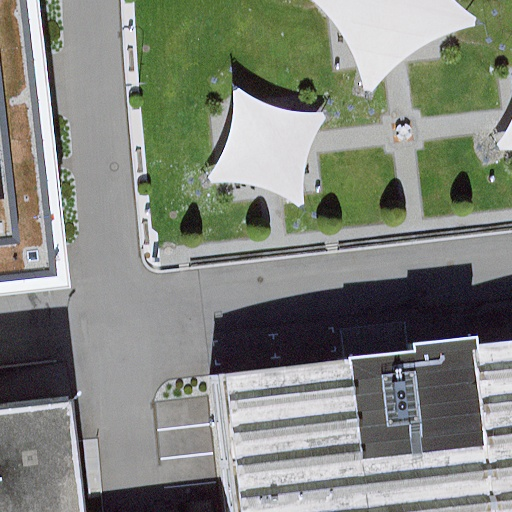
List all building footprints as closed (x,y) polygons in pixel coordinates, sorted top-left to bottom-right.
[(0,0),(0,290),(60,284),(27,0),(0,0)] [(310,0),(330,17),(348,44),(360,72),(364,92),(375,95),(381,84),(396,68),(424,49),(451,36),(476,29),(478,20),(456,2),(453,0),(310,0)] [(240,89),(233,93),(233,116),(229,139),(220,161),(208,179),(213,186),(232,185),(255,187),(277,194),(292,202),(300,209),(306,205),(305,185),(308,162),(315,141),(323,127),(328,120),(323,113),(309,114),(289,112),(268,106),(251,97),(240,89)] [(511,121),(509,129),(497,147),(501,154),(511,152),(511,121)] [(511,511),(511,344),(481,348),(480,337),(416,345),(417,355),(222,377),(237,511),(511,511)] [(0,511),(85,511),(73,406),(0,414),(0,511)]
